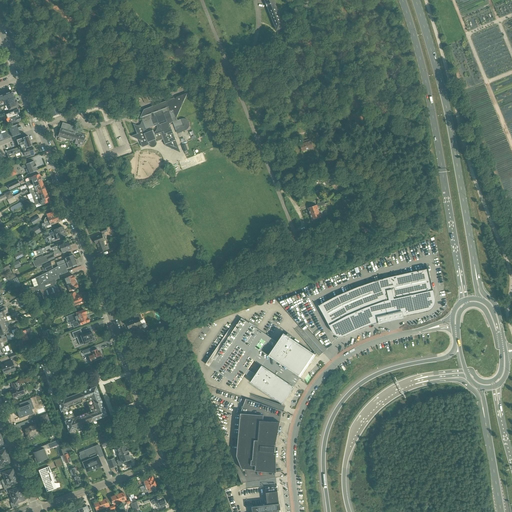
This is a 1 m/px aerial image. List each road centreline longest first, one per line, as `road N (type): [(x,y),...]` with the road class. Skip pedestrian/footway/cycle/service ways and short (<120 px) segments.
road 1 (tertiary): [(165,461),(18,75)]
road 2 (primary): [(401,0),(460,277)]
road 3 (primary): [(474,264),(444,97),(415,0)]
road 4 (unclassified): [(298,511),(295,432),(314,386),(353,352),(428,329)]
road 5 (motorway): [(454,349),(386,369),(340,403),(323,456),(328,511)]
road 6 (track): [(454,94),(511,252)]
road 7 (motorway): [(349,511),(350,440),(376,404),(416,382)]
road 8 (tertiary): [(36,509),(165,461)]
